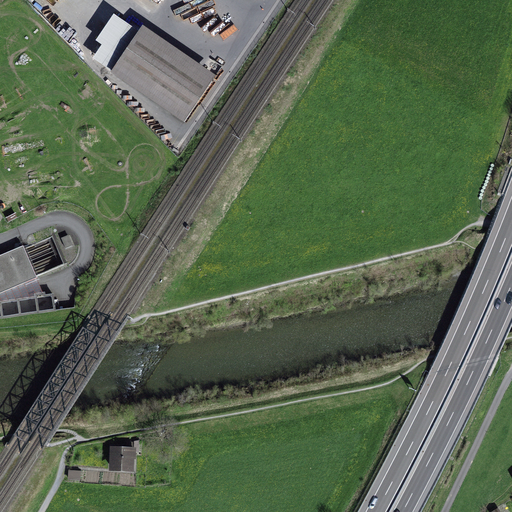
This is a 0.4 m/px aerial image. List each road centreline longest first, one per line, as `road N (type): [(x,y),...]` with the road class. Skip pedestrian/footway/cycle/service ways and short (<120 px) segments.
road 1 (motorway): [(511,223),(376,511)]
road 2 (motorway): [(402,511),(511,283)]
road 3 (track): [(443,511),(511,372)]
